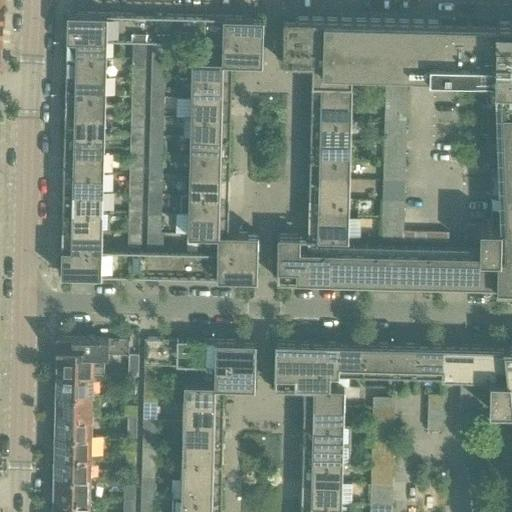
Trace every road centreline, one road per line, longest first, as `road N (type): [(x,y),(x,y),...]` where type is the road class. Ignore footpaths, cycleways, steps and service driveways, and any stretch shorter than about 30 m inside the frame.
road 1 (residential): [(24,303),(511,313)]
road 2 (residential): [(24,303),(28,82)]
road 3 (residential): [(20,496),(24,303)]
